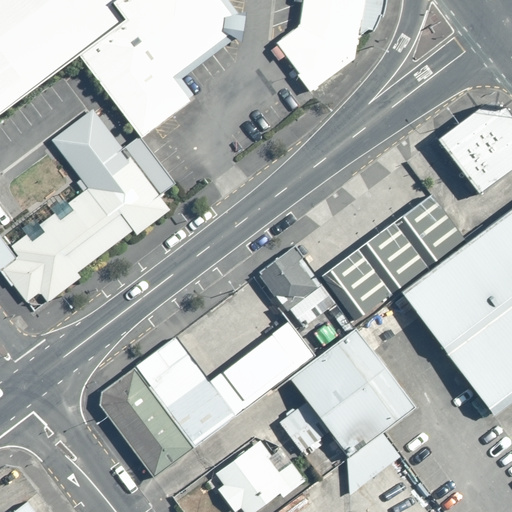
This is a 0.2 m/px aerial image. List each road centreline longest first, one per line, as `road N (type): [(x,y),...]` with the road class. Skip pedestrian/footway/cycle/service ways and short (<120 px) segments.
road 1 (secondary): [(374,119),(28,386)]
road 2 (secondary): [(504,24),(374,119)]
road 3 (residential): [(14,395),(103,511)]
road 4 (secondary): [(374,119),(418,0)]
